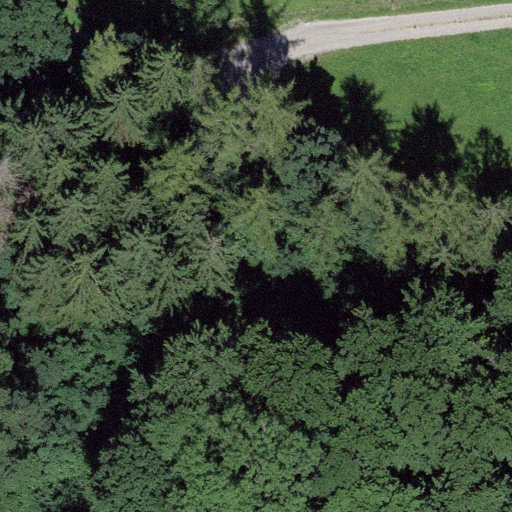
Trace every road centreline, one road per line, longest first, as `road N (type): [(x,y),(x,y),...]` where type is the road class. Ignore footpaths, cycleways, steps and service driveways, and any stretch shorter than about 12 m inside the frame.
road 1 (track): [(511,16),(138,68),(0,150)]
road 2 (track): [(511,247),(138,68)]
road 3 (track): [(0,9),(138,68)]
